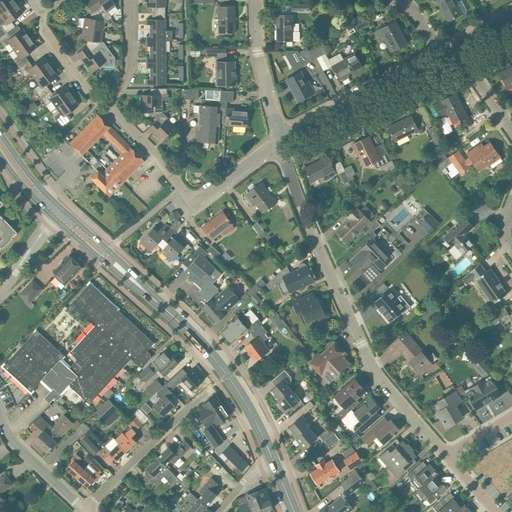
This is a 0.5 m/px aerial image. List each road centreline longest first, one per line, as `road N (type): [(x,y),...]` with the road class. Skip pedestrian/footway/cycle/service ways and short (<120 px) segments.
road 1 (residential): [(447,454),(373,370),(280,140)]
road 2 (primary): [(273,462),(213,357),(149,295)]
road 3 (residential): [(280,140),(449,50)]
road 4 (residential): [(84,509),(210,388)]
road 5 (residential): [(280,140),(257,53),(255,0)]
road 6 (residential): [(202,198),(180,189),(109,97)]
road 7 (residential): [(84,509),(17,445),(0,417)]
road 8 (primary): [(149,295),(60,208)]
road 9 (primary): [(53,217),(149,295)]
